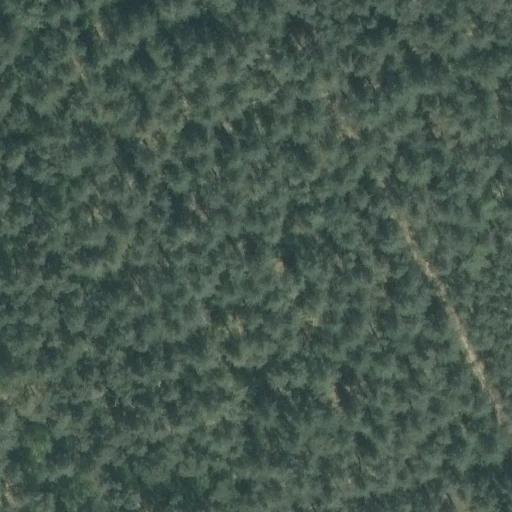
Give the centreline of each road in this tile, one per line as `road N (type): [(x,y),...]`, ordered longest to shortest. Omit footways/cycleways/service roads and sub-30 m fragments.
road 1 (track): [(331,0),(361,60),(334,69),(511,420)]
road 2 (track): [(334,69),(0,160)]
road 3 (track): [(511,446),(258,511)]
road 4 (track): [(511,20),(361,60)]
